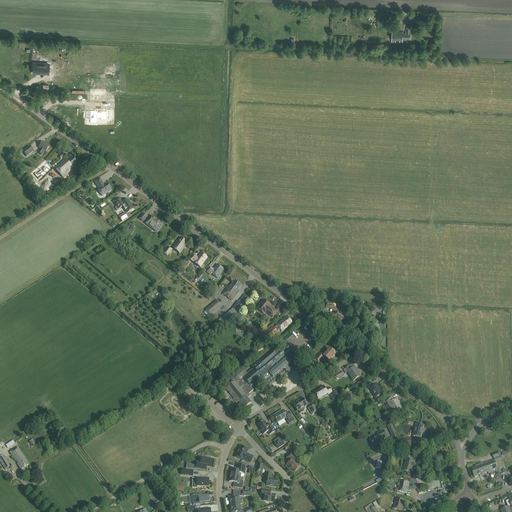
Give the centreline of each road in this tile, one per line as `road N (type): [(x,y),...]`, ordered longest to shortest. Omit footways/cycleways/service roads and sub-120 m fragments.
road 1 (tertiary): [(360,353),(0,85)]
road 2 (track): [(87,511),(202,444),(226,449)]
road 3 (residential): [(239,429),(360,353)]
road 4 (track): [(0,238),(109,165)]
